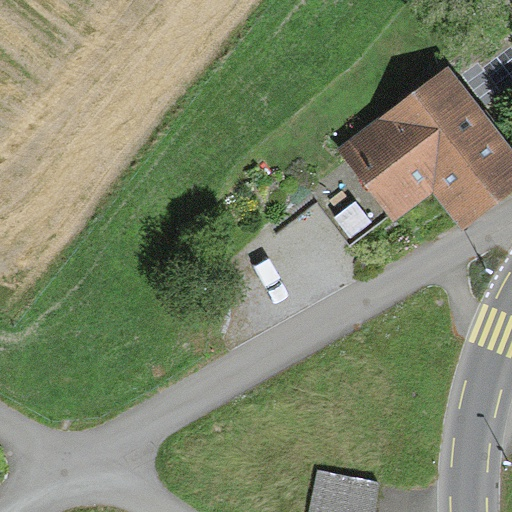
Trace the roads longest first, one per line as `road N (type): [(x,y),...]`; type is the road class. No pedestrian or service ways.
road 1 (residential): [(71,457),(511,220)]
road 2 (tertiary): [(469,511),(478,389),(511,313)]
